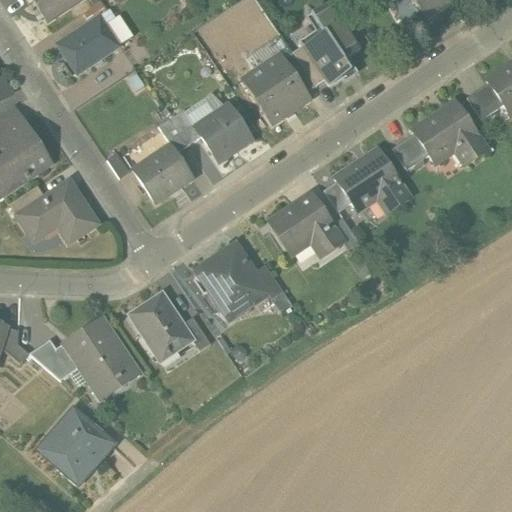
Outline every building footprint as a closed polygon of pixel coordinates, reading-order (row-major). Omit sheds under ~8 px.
[(30,0),(33,4),(48,26),(86,0),(30,0)] [(406,0),(407,1),(402,5),(404,7),(412,2),(427,25),(463,0),(406,0)] [(100,6),(83,17),(89,26),(99,20),(106,15),(100,6)] [(359,52),(328,6),(311,17),(323,36),(302,49),(325,84),(329,89),(351,74),(343,62),(359,52)] [(99,20),(89,26),(56,47),(77,78),(119,50),(99,20)] [(302,49),(292,56),(315,90),(325,84),(302,49)] [(292,56),(283,63),(305,96),(315,90),(292,56)] [(279,58),(241,83),(272,128),(310,103),(305,96),(283,63),(279,58)] [(511,70),(511,71),(509,68),(487,83),(489,86),(503,107),(509,116),(511,114),(511,70)] [(0,104),(10,97),(0,81),(0,104)] [(481,123),(503,107),(489,86),(466,101),(481,123)] [(228,108),(195,131),(201,140),(218,165),(251,142),(228,108)] [(456,108),(436,121),(434,119),(412,134),(414,137),(429,158),(435,167),(456,152),(466,167),(487,153),(456,108)] [(0,118),(0,136),(17,125),(10,113),(0,118)] [(169,123),(186,149),(201,140),(195,131),(183,113),(169,123)] [(158,130),(167,147),(176,157),(186,149),(169,123),(158,130)] [(17,125),(0,136),(0,199),(50,166),(38,149),(28,155),(22,145),(28,141),(17,125)] [(407,173),(429,158),(414,137),(392,152),(407,173)] [(167,147),(130,171),(155,207),(193,182),(176,157),(167,147)] [(379,155),(359,168),(357,165),(334,181),(336,185),(351,207),(357,216),(377,202),(387,217),(410,201),(379,155)] [(116,156),(107,163),(119,182),(129,175),(116,156)] [(40,198),(13,215),(33,247),(57,231),(69,249),(102,227),(70,179),(40,198)] [(338,215),(351,207),(336,185),(322,194),(338,215)] [(8,209),(13,215),(40,198),(36,190),(8,209)] [(312,199),(292,213),(291,210),(267,226),(290,260),(312,245),(322,260),(342,246),(343,246),(332,228),(312,199)] [(341,221),(332,228),(343,246),(342,246),(347,254),(358,246),(341,221)] [(235,248),(195,275),(222,313),(244,298),(251,309),(267,298),(268,297),(255,278),(235,248)] [(266,271),(255,278),(268,297),(267,298),(272,304),(283,296),(266,271)] [(182,328),(162,297),(129,319),(160,366),(192,344),(193,344),(182,328)] [(102,322),(67,346),(82,369),(78,372),(96,398),(116,385),(117,387),(123,383),(121,381),(135,372),(102,322)] [(192,322),(182,328),(193,344),(192,344),(199,355),(210,348),(192,322)] [(17,335),(5,331),(0,346),(0,353),(3,354),(20,369),(29,359),(17,349),(17,335)] [(49,345),(29,359),(60,385),(71,377),(49,345)] [(114,448),(73,412),(36,454),(74,486),(95,462),(99,465),(114,448)]
